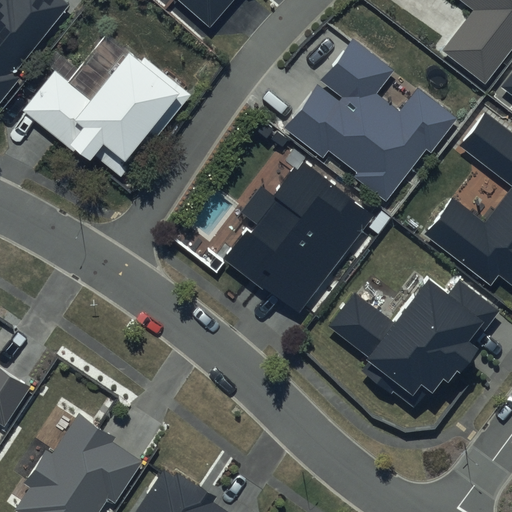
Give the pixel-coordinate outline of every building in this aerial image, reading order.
[(66,2),(62,0),(0,0),(0,101),(20,74),(15,70),(66,2)] [(180,0),(207,25),(230,0),(180,0)] [(511,44),(511,0),(461,0),(473,9),(442,48),(484,81),(511,44)] [(456,118),(414,85),(397,107),(373,89),(389,69),(352,39),(282,127),(320,157),(327,149),(355,171),(353,174),(384,199),(425,147),(430,152),(456,118)] [(140,63),(128,54),(90,101),(55,73),(24,111),(88,162),(95,154),(120,174),(152,135),(156,138),(191,95),(145,58),(140,63)] [(511,71),(501,87),(511,95),(511,71)] [(511,135),(483,114),(459,146),(511,185),(511,186),(485,222),(452,197),(425,234),(491,284),(498,275),(511,285),(511,135)] [(375,217),(303,162),(275,198),(260,187),(241,212),(254,221),(225,258),(299,315),(375,217)] [(448,295),(428,280),(395,322),(356,292),(328,328),(412,393),(420,383),(433,393),(443,380),(448,383),(457,371),(460,373),(478,350),(468,342),(480,327),(485,330),(501,310),(460,279),(448,295)] [(0,423),(3,425),(29,385),(0,366),(0,423)] [(45,448),(21,483),(28,487),(14,508),(19,511),(95,511),(106,496),(113,500),(140,460),(111,441),(114,436),(78,411),(51,452),(45,448)] [(228,511),(212,501),(215,497),(176,471),(173,475),(162,468),(133,511),(228,511)]
